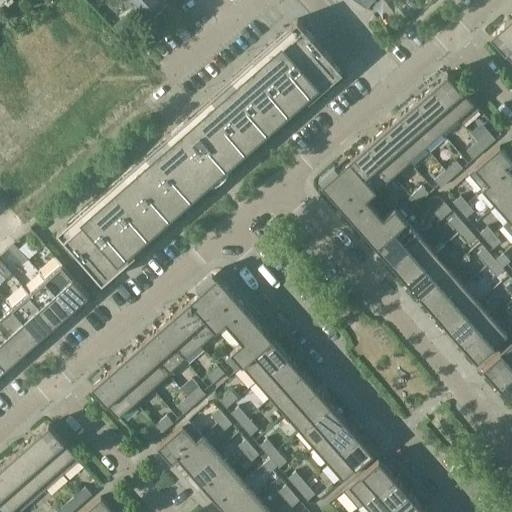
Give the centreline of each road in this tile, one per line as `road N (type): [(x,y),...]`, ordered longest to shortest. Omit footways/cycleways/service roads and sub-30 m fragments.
road 1 (residential): [(472,511),(226,234)]
road 2 (residential): [(283,184),(511,447)]
road 3 (residential): [(58,389),(226,234)]
road 4 (residential): [(163,511),(58,389)]
road 5 (residential): [(283,184),(390,90)]
road 6 (residential): [(165,80),(257,0)]
road 7 (residential): [(310,0),(390,90)]
